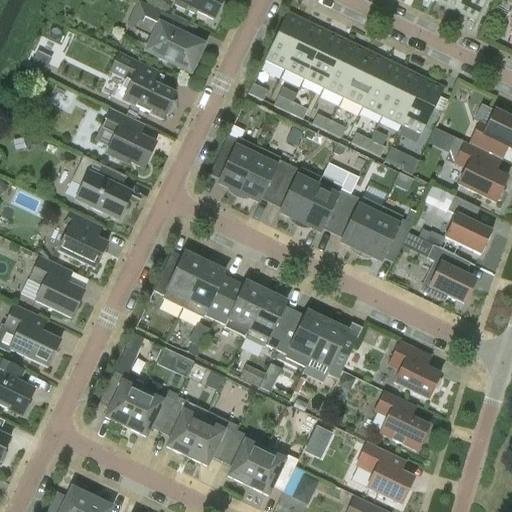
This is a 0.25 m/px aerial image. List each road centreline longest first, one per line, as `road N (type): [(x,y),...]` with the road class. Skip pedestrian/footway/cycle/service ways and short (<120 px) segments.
road 1 (residential): [(503,356),(160,198)]
road 2 (residential): [(53,439),(160,198)]
road 3 (residential): [(160,198),(255,0)]
road 4 (residential): [(511,78),(351,0)]
road 5 (residential): [(208,511),(53,439)]
road 6 (residential): [(461,511),(503,356)]
